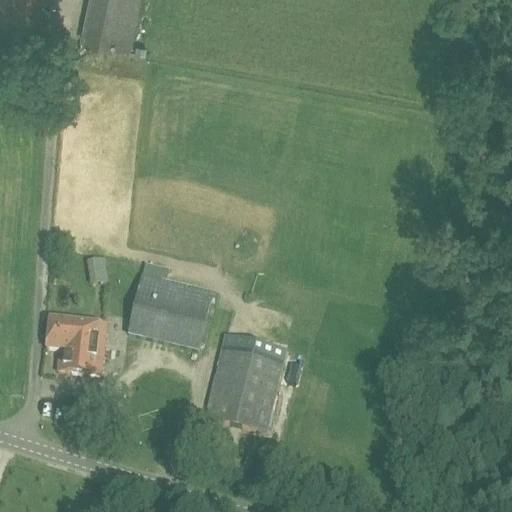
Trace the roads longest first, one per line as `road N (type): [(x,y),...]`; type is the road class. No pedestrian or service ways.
road 1 (unknown): [(16,442),(46,116),(65,0)]
road 2 (tertiary): [(233,511),(0,437)]
